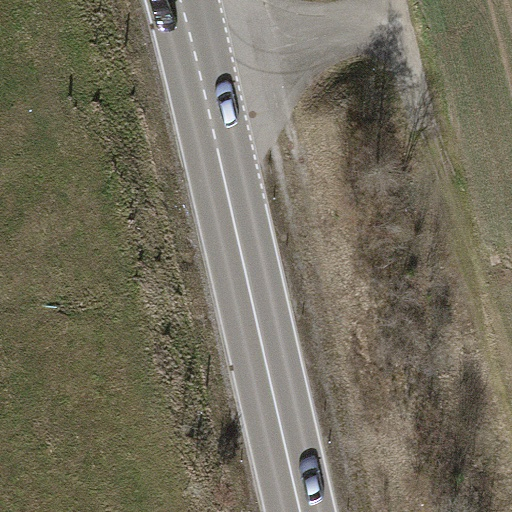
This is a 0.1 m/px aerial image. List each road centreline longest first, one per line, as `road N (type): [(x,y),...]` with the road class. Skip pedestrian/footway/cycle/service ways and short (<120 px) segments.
road 1 (secondary): [(182,0),(304,511)]
road 2 (track): [(391,0),(442,211)]
road 3 (track): [(203,76),(398,26)]
